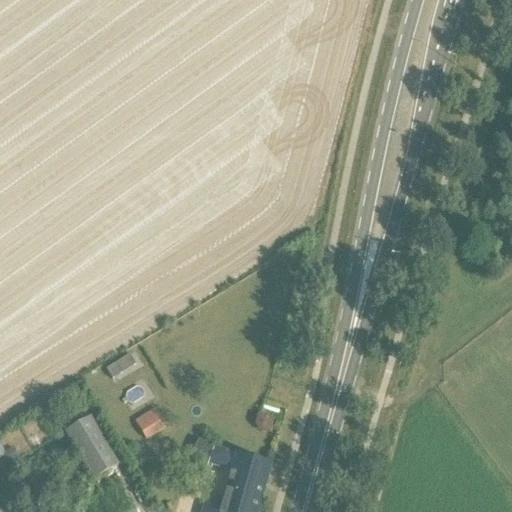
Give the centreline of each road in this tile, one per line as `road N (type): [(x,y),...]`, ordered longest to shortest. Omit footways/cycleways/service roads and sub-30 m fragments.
road 1 (primary): [(330,445),(384,300),(465,0)]
road 2 (primary): [(429,0),(356,294),(330,445)]
